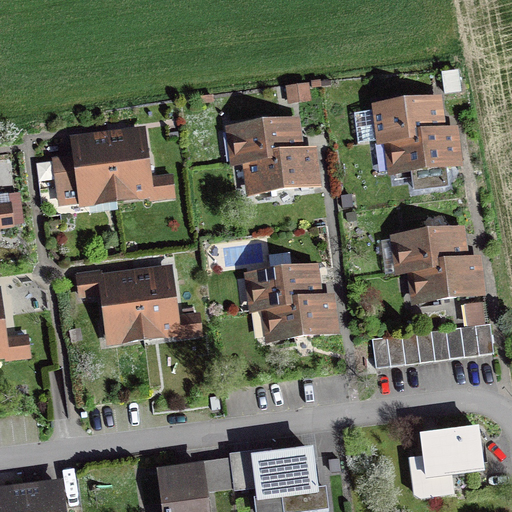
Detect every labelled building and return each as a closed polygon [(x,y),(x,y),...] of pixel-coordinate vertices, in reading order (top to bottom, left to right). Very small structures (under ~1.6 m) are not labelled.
[(461,92),(458,70),(441,72),(444,94),(461,92)] [(330,86),(330,80),(311,81),(312,88),(330,86)] [(311,102),(309,83),(285,86),(287,105),(311,102)] [(214,103),(213,95),(200,96),(201,104),(214,103)] [(442,95),(371,104),(372,111),(353,114),(356,144),(376,142),(376,147),(384,146),(388,177),(411,174),(413,192),(449,188),(447,169),(463,167),(461,148),(458,127),(446,128),(445,121),(442,95)] [(321,189),(317,148),(304,149),(303,147),(300,118),(225,127),(230,168),(242,166),(246,198),(284,193),(321,189)] [(173,174),(152,177),(145,127),(115,131),(98,133),(70,136),(72,156),(52,158),(58,207),(79,205),(79,208),(149,200),(149,204),(176,200),(173,174)] [(0,230),(15,228),(15,225),(25,224),(21,193),(6,195),(6,193),(0,193),(0,230)] [(343,209),(353,208),(352,195),(341,197),(343,209)] [(357,221),(356,213),(346,214),(347,223),(357,221)] [(465,227),(389,236),(389,240),(380,241),(385,275),(394,274),(394,277),(407,275),(411,306),(487,297),(484,276),(482,256),(469,257),(468,251),(465,227)] [(341,336),(336,294),(322,296),(322,290),(319,265),(292,268),(290,253),(269,256),(271,271),(244,274),(249,315),(261,314),(265,345),(303,340),(341,336)] [(100,297),(106,347),(177,338),(177,341),(203,338),(200,313),(194,314),(194,309),(182,310),(182,315),(179,316),(173,265),(143,269),(124,272),(102,274),(102,272),(100,272),(100,271),(76,274),(77,275),(75,275),(78,300),(100,297)] [(0,360),(5,360),(5,363),(32,360),(29,335),(7,337),(1,287),(0,287),(0,360)] [(482,303),(451,307),(454,329),(485,325),(482,303)] [(494,355),(490,324),(485,325),(454,329),(371,340),(375,370),(382,369),(396,367),(413,365),(426,363),(441,362),(456,360),(471,358),(486,356),(494,355)] [(72,343),(83,342),(81,329),(70,331),(72,343)] [(413,497),(421,501),(454,497),(452,478),(485,474),(479,428),(420,435),(422,458),(408,459),(413,497)] [(229,454),(229,459),(233,490),(234,494),(255,491),(251,456),(272,454),(272,449),(229,454)] [(329,511),(327,488),(318,489),(313,449),(272,454),(251,456),(255,491),(256,499),(253,500),(254,511),(329,511)] [(199,462),(199,464),(204,464),(207,493),(233,490),(229,459),(199,462)] [(341,472),(339,460),(329,461),(330,473),(341,472)] [(199,464),(157,470),(161,511),(209,511),(207,493),(204,464),(199,464)] [(66,511),(63,480),(0,488),(0,511),(66,511)]
